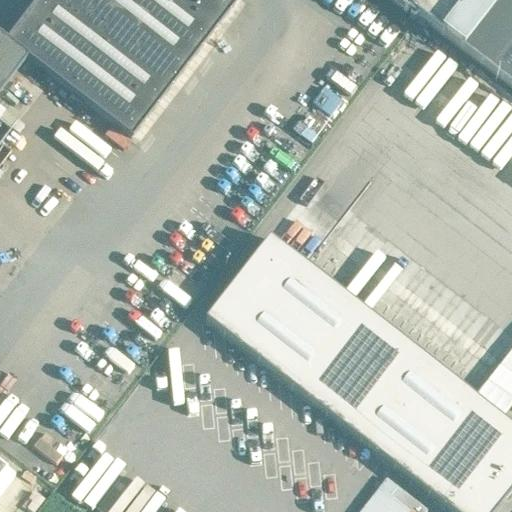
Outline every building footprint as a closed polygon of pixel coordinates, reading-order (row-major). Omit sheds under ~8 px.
[(42,0),(7,46),(0,40),(0,91),(25,60),(131,141),(239,0),(42,0)] [(387,0),(406,15),(417,0),(387,0)] [(511,0),(417,0),(406,15),(511,96),(511,0)] [(269,241),(204,323),(445,511),(497,511),(511,493),(511,431),(499,421),(511,406),(511,351),(473,401),(304,269),(303,268),(269,241)] [(0,497),(15,479),(0,467),(0,497)] [(368,511),(403,511),(382,495),(368,511)]
